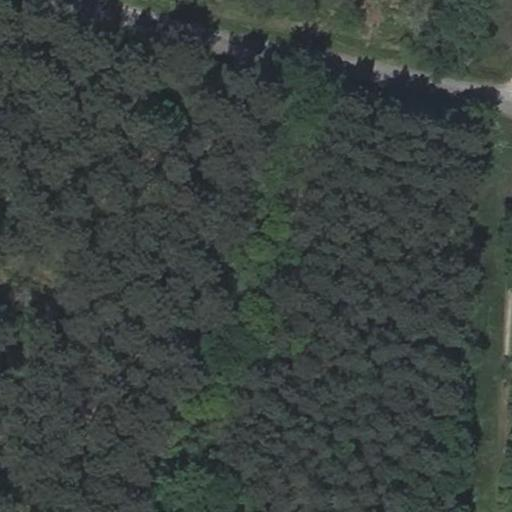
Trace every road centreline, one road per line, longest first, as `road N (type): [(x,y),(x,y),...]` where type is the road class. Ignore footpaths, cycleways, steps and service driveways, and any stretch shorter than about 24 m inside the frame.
road 1 (residential): [(95,0),(511,101)]
road 2 (track): [(511,265),(492,511)]
